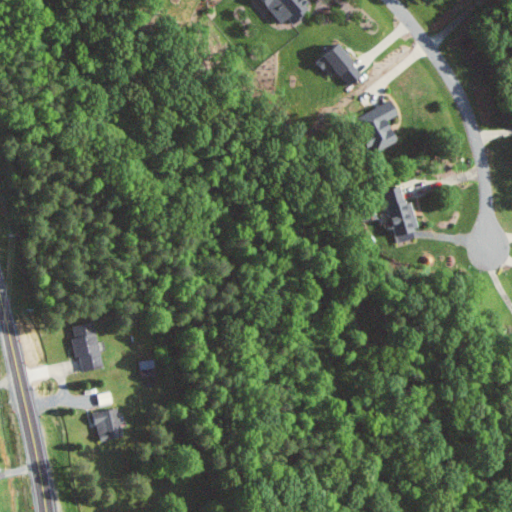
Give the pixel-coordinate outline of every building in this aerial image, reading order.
[(254,0),(271,25),(282,18),(284,21),(306,8),(300,0),(254,0)] [(313,71),(321,66),(329,78),(334,74),(341,86),(354,77),(332,43),(306,60),(313,71)] [(351,118),(360,136),(358,137),(367,154),(390,142),(379,122),(391,116),(383,101),(351,118)] [(407,202),(400,203),(397,187),(380,190),(389,243),(411,239),(409,227),(411,227),(407,202)] [(83,371),(104,366),(94,321),(69,326),(75,357),(80,356),(83,371)] [(97,393),(100,405),(113,402),(111,390),(97,393)] [(101,442),(126,435),(119,406),(93,412),(101,442)]
